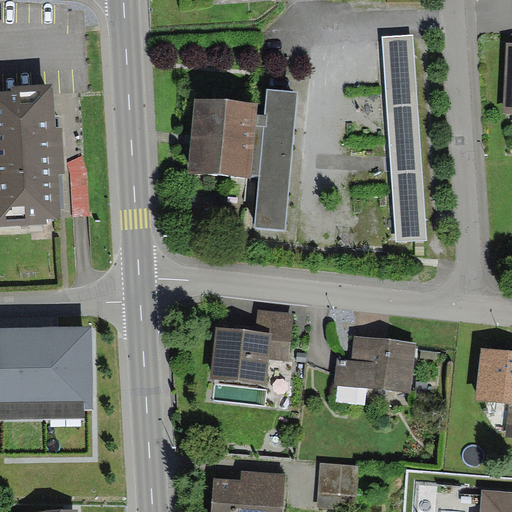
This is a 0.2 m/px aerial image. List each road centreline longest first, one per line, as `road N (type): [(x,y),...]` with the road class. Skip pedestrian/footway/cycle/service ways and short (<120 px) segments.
road 1 (residential): [(138,277),(469,306)]
road 2 (residential): [(469,306),(470,177),(456,0)]
road 3 (tertiary): [(138,277),(123,0)]
road 4 (tertiary): [(153,511),(140,302)]
road 5 (residential): [(0,304),(140,302)]
